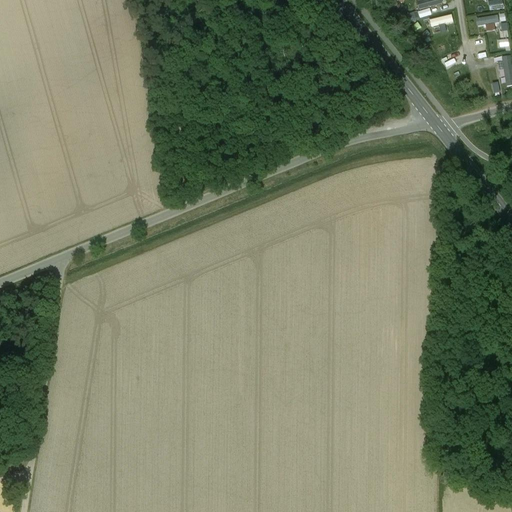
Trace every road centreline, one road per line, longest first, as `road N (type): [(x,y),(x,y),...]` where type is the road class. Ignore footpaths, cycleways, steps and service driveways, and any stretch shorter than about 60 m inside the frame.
road 1 (unclassified): [(436,125),(335,145),(62,258)]
road 2 (unclassified): [(25,511),(62,258)]
road 3 (secondary): [(436,125),(337,0)]
road 4 (secondary): [(511,221),(436,125)]
